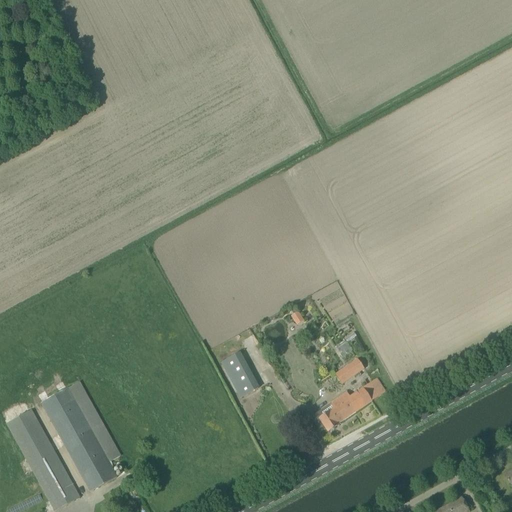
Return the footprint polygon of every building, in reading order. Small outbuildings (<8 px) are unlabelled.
[(304,321),(298,312),(291,317),(297,326),(304,321)] [(341,359),(351,352),(344,340),(333,346),(341,359)] [(221,364),(236,390),(241,399),(258,390),(253,381),(239,354),(221,364)] [(364,370),(357,360),(334,375),(341,385),(364,370)] [(333,409),(324,416),(321,411),(311,418),(319,430),(324,427),(328,433),(339,425),(338,424),(385,393),(376,380),(349,398),(346,393),(330,404),(333,409)] [(79,383),(41,403),(91,493),(117,478),(108,463),(120,457),(79,383)] [(6,425),(54,511),(57,511),(80,500),(31,412),(6,425)] [(435,511),(469,511),(462,498),(435,511)]
